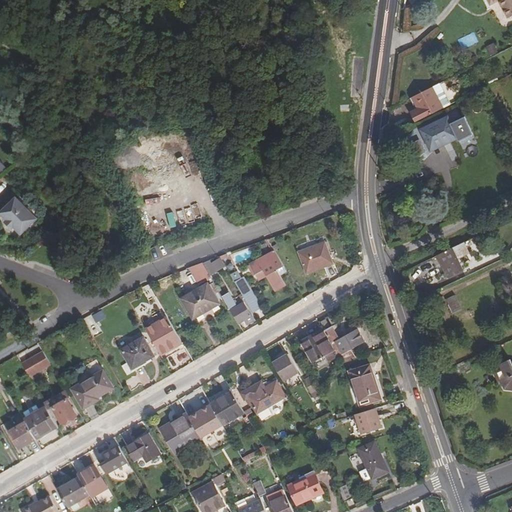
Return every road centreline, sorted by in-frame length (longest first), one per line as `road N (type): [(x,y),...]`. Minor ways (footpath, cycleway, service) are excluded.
road 1 (residential): [(0,490),(377,264)]
road 2 (residential): [(366,192),(86,299)]
road 3 (tertiary): [(377,264),(449,475)]
road 4 (tertiary): [(389,0),(366,192)]
road 5 (residential): [(511,201),(377,264)]
